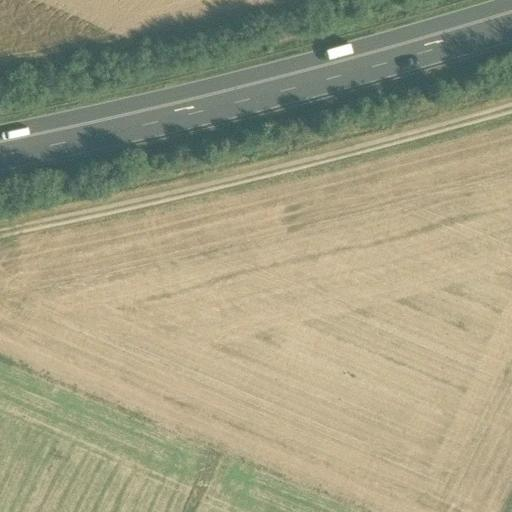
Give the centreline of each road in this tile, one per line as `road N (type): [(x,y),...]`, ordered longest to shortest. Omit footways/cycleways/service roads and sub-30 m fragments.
road 1 (track): [(0,234),(511,105)]
road 2 (trunk): [(0,150),(233,98),(511,22)]
